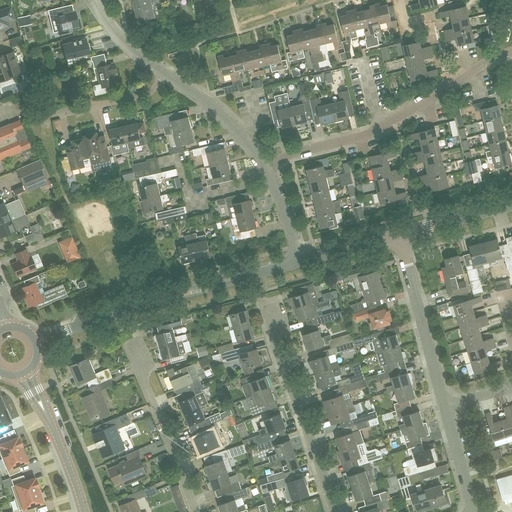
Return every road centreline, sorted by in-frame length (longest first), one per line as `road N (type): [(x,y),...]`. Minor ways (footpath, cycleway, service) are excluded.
road 1 (tertiary): [(36,343),(111,313),(300,261)]
road 2 (residential): [(333,511),(271,309)]
road 3 (residential): [(265,167),(366,135),(448,85)]
road 4 (residential): [(444,406),(398,233)]
road 5 (residential): [(135,346),(195,511)]
road 6 (tertiary): [(26,373),(83,511)]
road 7 (residential): [(265,167),(201,98),(164,73)]
